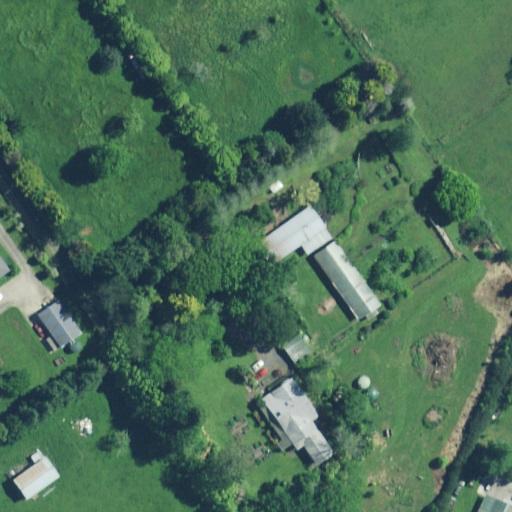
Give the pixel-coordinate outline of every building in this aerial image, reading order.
[(324,228),(309,207),(265,238),(279,259),(300,245),(307,255),(331,238),(324,228)] [(368,313),(379,306),(334,242),(324,249),(313,257),(357,321),(368,313)] [(70,341),(80,334),(58,302),(47,309),(37,316),(60,348),(70,341)] [(293,394),(285,382),(260,399),(284,434),(293,446),(317,429),(307,414),(313,410),(299,390),(293,394)] [(25,500),(55,479),(59,476),(45,457),(41,460),(37,453),(30,458),(35,464),(12,481),(25,500)] [(511,511),(511,508),(504,505),(485,496),(477,511),(511,511)]
